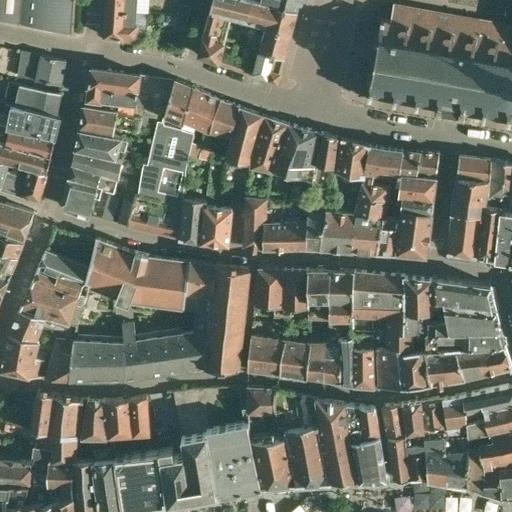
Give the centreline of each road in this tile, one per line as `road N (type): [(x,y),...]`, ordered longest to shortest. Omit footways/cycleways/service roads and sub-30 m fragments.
road 1 (residential): [(478,380),(378,392),(244,375),(112,385),(0,376)]
road 2 (residential): [(438,266),(184,245),(49,206)]
road 3 (residential): [(87,50),(309,103)]
road 4 (residential): [(49,206),(87,50)]
road 5 (residential): [(447,134),(309,103)]
road 6 (residential): [(0,334),(49,206)]
road 7 (residential): [(438,266),(447,134)]
